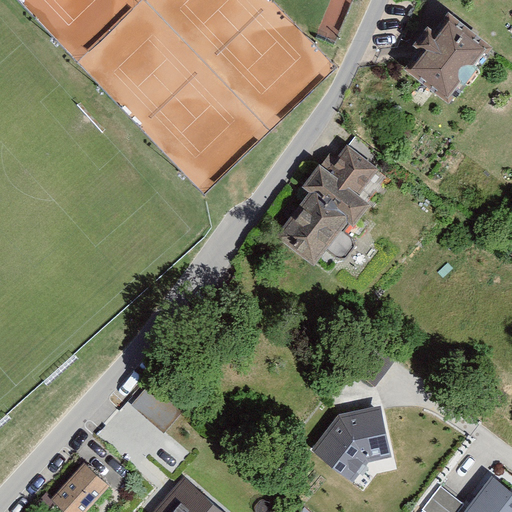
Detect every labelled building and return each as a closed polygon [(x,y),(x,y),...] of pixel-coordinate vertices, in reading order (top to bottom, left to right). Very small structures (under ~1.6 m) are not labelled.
[(399,60),(447,101),(495,45),(446,4),(399,60)] [(374,168),(342,144),(275,232),(307,256),(339,215),(352,225),(370,202),(356,192),(374,168)] [(148,382),(133,401),(164,426),(179,408),(148,382)] [(338,421),(307,450),(334,479),(357,458),(384,457),(374,415),(338,421)] [(88,464),(53,502),(64,511),(85,511),(110,484),(88,464)] [(223,511),(178,472),(143,511),(223,511)] [(511,511),(511,489),(484,472),(459,511),(511,511)] [(440,488),(424,510),(427,511),(453,511),(461,502),(440,488)]
